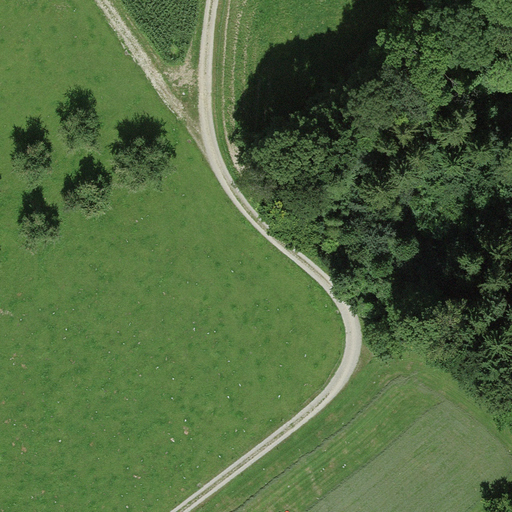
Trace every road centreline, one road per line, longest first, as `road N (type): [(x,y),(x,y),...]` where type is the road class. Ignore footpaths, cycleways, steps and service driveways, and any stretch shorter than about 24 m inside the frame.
road 1 (track): [(219,0),(212,34),(218,161),(244,201),(332,279),(353,312),(357,337),(354,360),(312,411),(175,511)]
road 2 (track): [(101,0),(218,161)]
